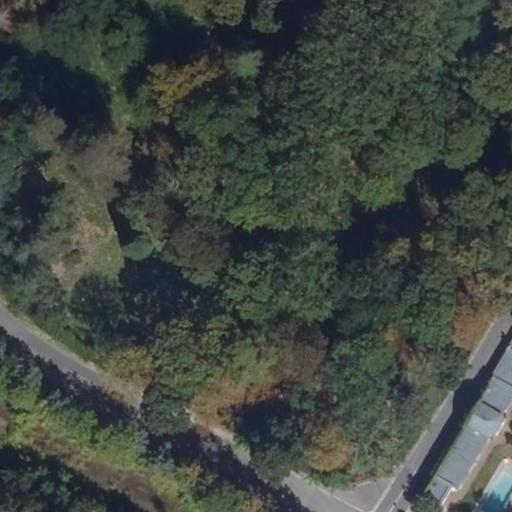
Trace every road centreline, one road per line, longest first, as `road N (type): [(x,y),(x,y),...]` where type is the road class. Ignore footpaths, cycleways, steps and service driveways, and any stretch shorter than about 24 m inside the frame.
road 1 (residential): [(328,511),(143,414),(0,322)]
road 2 (tertiary): [(385,511),(511,302)]
